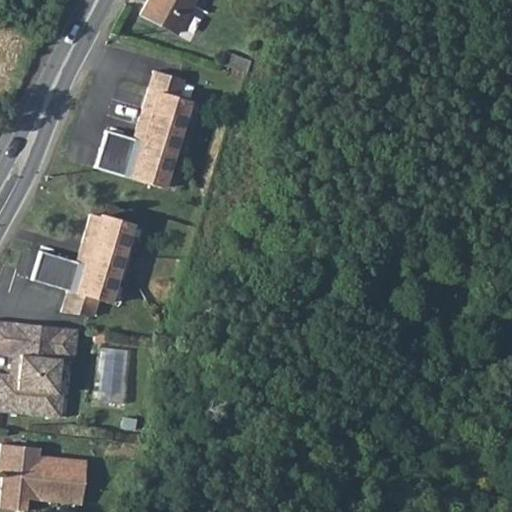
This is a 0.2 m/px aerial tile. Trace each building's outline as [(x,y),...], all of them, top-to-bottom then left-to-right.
[(146,0),(139,14),(175,33),(192,0),(146,0)] [(247,74),(248,71),(251,62),(225,53),(221,65),(247,74)] [(181,78),(153,70),(132,138),(104,130),(93,167),(161,187),(187,100),(175,96),(181,78)] [(123,249),(130,223),(99,214),(98,216),(89,214),(75,261),(38,250),(29,279),(66,290),(59,314),(89,318),(95,299),(107,302),(115,276),(120,278),(128,251),(123,249)] [(51,328),(0,320),(0,353),(6,355),(3,374),(0,373),(0,411),(38,417),(42,393),(46,360),(51,328)] [(65,330),(51,328),(46,360),(61,362),(65,330)] [(119,353),(92,349),(81,402),(115,406),(119,353)] [(49,394),(42,393),(38,417),(46,418),(49,394)] [(38,446),(0,442),(0,461),(2,462),(0,483),(0,506),(25,509),(26,497),(81,503),(85,459),(38,454),(38,446)]
